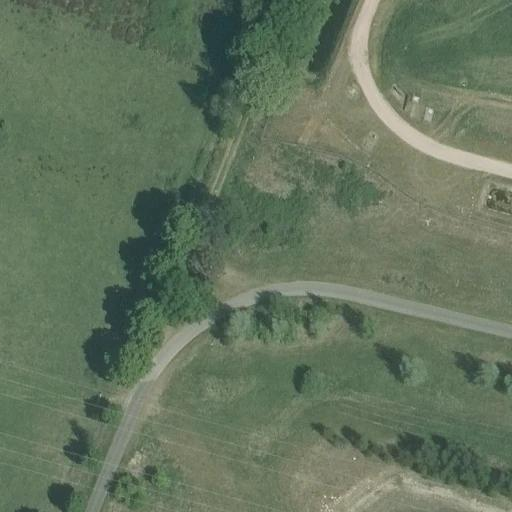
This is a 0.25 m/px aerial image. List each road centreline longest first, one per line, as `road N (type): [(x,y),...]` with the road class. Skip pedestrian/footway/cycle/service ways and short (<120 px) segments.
road 1 (unclassified): [(90,511),(136,398),(167,349),(244,299),(294,287),(344,292),(511,332)]
road 2 (track): [(136,398),(291,0)]
road 3 (track): [(379,0),(362,42),(363,87),(416,145),(511,173)]
